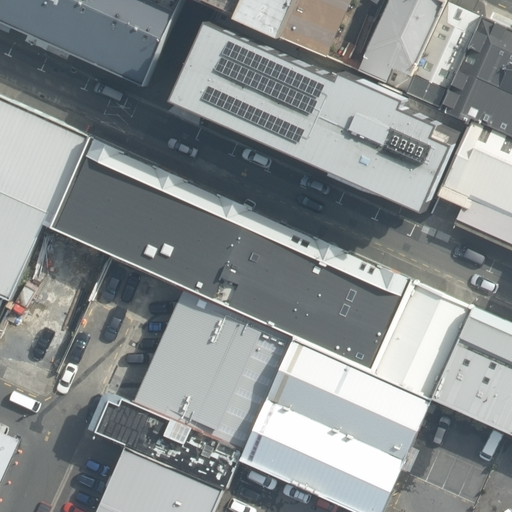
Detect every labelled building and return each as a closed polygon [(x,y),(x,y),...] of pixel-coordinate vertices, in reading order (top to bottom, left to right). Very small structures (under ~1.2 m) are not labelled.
[(181,0),(2,0),(0,5),(0,21),(144,85),(181,0)] [(301,0),(208,0),(287,34),(301,0)] [(301,0),(287,34),(336,55),(361,0),(301,0)] [(448,0),(391,0),(362,66),(409,87),(415,75),(448,0)] [(483,16),(448,0),(415,75),(450,91),(483,16)] [(210,16),(172,100),(424,213),(458,137),(436,127),(440,119),(404,103),(408,92),(359,70),(354,81),(210,16)] [(511,28),(483,16),(450,91),(445,104),(511,133),(511,28)] [(95,136),(0,93),(0,296),(12,302),(46,225),(51,227),(54,228),(95,136)] [(511,139),(477,124),(436,215),(511,247),(511,139)] [(188,289),(296,338),(376,373),(417,280),(95,136),(54,228),(115,256),(188,289)] [(434,399),(477,306),(417,280),(376,373),(434,399)] [(137,402),(247,450),(296,338),(188,289),(137,402)] [(511,433),(511,321),(477,306),(434,399),(511,433)] [(376,373),(296,338),(247,450),(242,459),(362,511),(386,511),(434,399),(376,373)] [(229,489),(242,459),(247,450),(137,402),(107,389),(90,428),(129,445),(227,488),(229,489)] [(0,475),(11,451),(0,445),(0,475)] [(216,511),(227,488),(129,445),(99,511),(216,511)]
